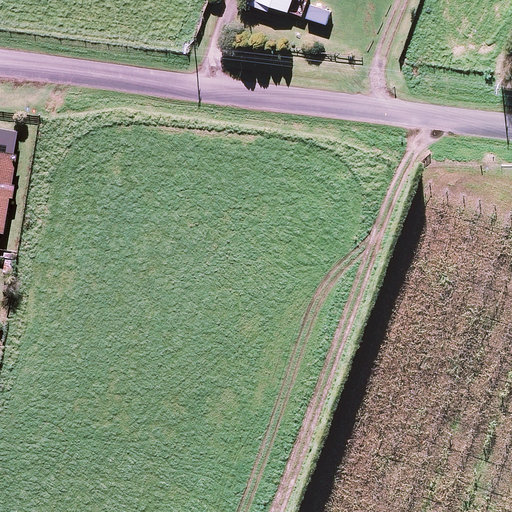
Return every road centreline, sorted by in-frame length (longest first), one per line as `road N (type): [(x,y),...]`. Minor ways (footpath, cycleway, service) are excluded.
road 1 (residential): [(0,62),(511,124)]
road 2 (track): [(454,119),(422,151),(398,194),(283,511)]
